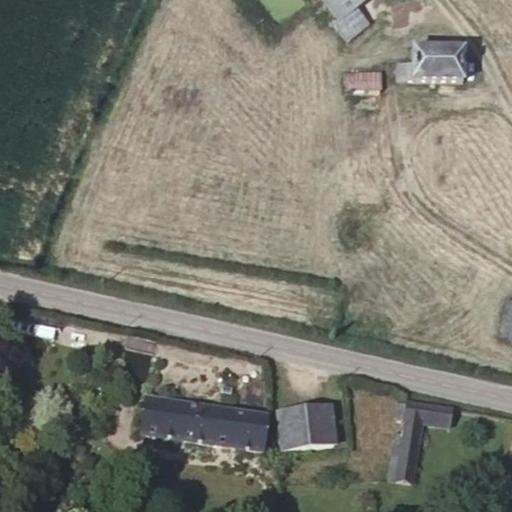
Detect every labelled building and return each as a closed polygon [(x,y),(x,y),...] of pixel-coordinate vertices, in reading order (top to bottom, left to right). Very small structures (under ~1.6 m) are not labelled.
[(310,0),(322,19),(316,22),(326,38),(347,26),(337,9),(352,0),(310,0)] [(458,96),(458,63),(409,62),(409,76),(398,76),(397,94),(424,94),(458,96)] [(338,107),(345,107),(379,108),(379,89),(339,88),(338,107)] [(379,108),(345,107),(343,219),(378,219),(379,108)] [(248,453),(253,416),(132,398),(126,434),(248,453)] [(413,420),(433,424),(456,428),(459,412),(400,402),(398,417),(413,420)] [(338,445),(333,408),(280,416),(284,452),(338,445)] [(422,486),(433,424),(413,420),(410,438),(400,436),(392,482),(422,486)]
